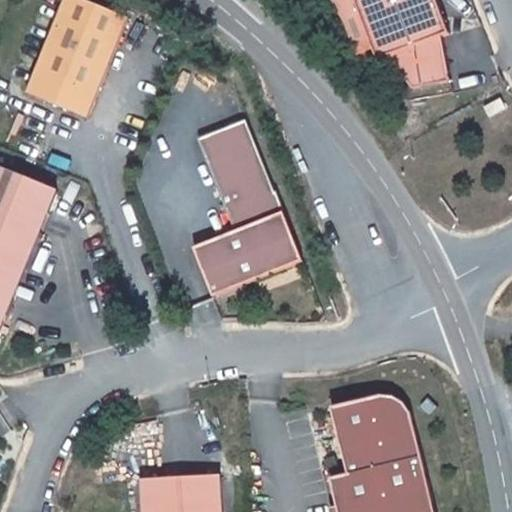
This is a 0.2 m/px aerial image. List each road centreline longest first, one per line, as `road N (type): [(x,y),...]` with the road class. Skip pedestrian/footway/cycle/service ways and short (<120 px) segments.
road 1 (residential): [(444,295),(339,348),(212,351),(149,365),(86,395),(55,431),(27,511)]
road 2 (tertiary): [(212,0),(285,57),(359,146),(444,295)]
road 3 (tertiary): [(444,295),(493,423),(507,511)]
